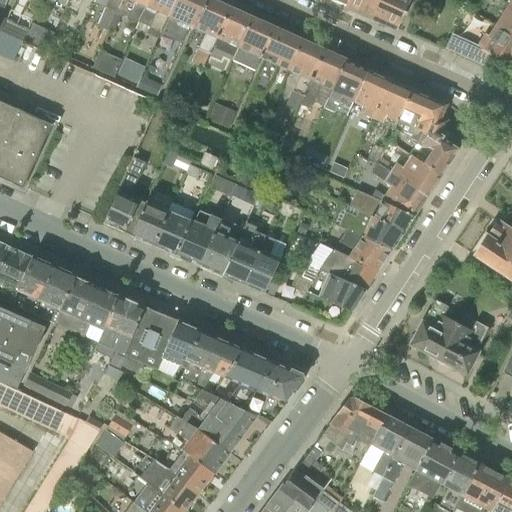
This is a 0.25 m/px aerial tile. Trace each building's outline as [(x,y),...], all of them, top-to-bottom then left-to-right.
[(105,8),(116,12),(121,0),(95,0),(94,3),(105,8)] [(136,27),(138,21),(147,0),(121,0),(116,12),(115,17),(119,19),(136,27)] [(174,0),(147,0),(138,21),(150,27),(160,32),(174,0)] [(207,0),(174,0),(160,32),(182,43),(189,27),(193,28),(207,0)] [(206,33),(199,50),(196,49),(190,64),(202,69),(208,55),(230,8),(213,0),(207,0),(193,28),(194,29),(194,28),(206,33)] [(347,0),(344,6),(371,18),(378,0),(347,0)] [(378,0),(371,18),(396,30),(409,0),(378,0)] [(505,16),(497,27),(511,36),(511,3),(507,1),(500,13),(505,16)] [(104,29),(107,31),(115,17),(116,12),(105,8),(97,27),(104,29)] [(220,60),(222,56),(231,60),(250,17),(230,8),(208,55),(220,60)] [(107,31),(113,34),(119,19),(115,17),(107,31)] [(231,60),(245,66),(255,71),(261,58),(259,57),(273,27),(250,17),(231,60)] [(0,27),(0,31),(23,42),(28,31),(6,21),(6,19),(4,19),(0,27)] [(150,27),(147,34),(157,39),(160,32),(150,27)] [(265,93),(269,81),(270,82),(278,66),(287,70),(301,40),(273,27),(259,57),(261,58),(266,61),(259,77),(259,76),(254,88),(265,93)] [(482,50),(511,69),(511,36),(497,27),(490,38),(485,36),(479,46),(483,48),(482,50)] [(107,31),(104,29),(97,44),(101,46),(107,31)] [(302,96),(323,50),(301,40),(287,70),(299,75),(292,92),(302,96)] [(302,96),(303,96),(300,104),(307,107),(311,109),(313,102),(315,102),(324,107),(345,59),(323,50),(302,96)] [(93,69),(101,73),(108,55),(100,51),(93,69)] [(120,74),(139,82),(145,66),(126,59),(120,74)] [(389,79),(368,70),(345,59),(324,107),(323,108),(334,112),(342,96),(365,107),(362,113),(373,118),(389,79)] [(373,118),(383,122),(385,118),(397,122),(411,89),(389,79),(373,118)] [(157,97),(162,86),(153,82),(148,93),(157,97)] [(394,129),(395,129),(410,138),(429,97),(411,89),(397,122),(394,129)] [(0,173),(20,182),(43,133),(51,137),(60,118),(0,91),(0,173)] [(174,111),(181,114),(188,99),(181,95),(174,111)] [(440,118),(446,105),(429,97),(410,138),(417,142),(424,133),(428,134),(434,126),(444,130),(447,121),(440,118)] [(185,116),(192,119),(194,120),(201,105),(188,99),(181,114),(185,116)] [(207,120),(228,129),(234,116),(213,107),(207,120)] [(192,119),(185,116),(181,126),(188,130),(192,119)] [(441,176),(459,149),(447,141),(451,135),(443,130),(444,130),(434,126),(428,134),(424,133),(417,142),(409,155),(410,156),(441,176)] [(279,151),(284,139),(284,138),(277,135),(271,149),(279,152),(279,151)] [(279,151),(289,155),(294,143),(284,139),(279,151)] [(376,163),(383,150),(373,145),(367,158),(376,163)] [(330,159),(305,148),(300,159),(326,170),(330,159)] [(179,156),(174,154),(169,152),(164,163),(174,167),(179,156)] [(212,170),(217,158),(205,152),(199,165),(212,170)] [(427,197),(441,176),(410,156),(403,168),(396,164),(391,172),(390,173),(427,197)] [(127,197),(134,180),(142,162),(132,157),(119,187),(103,223),(128,234),(143,204),(136,201),(127,197)] [(378,164),(386,169),(390,164),(381,158),(378,164)] [(290,174),(294,164),(284,160),(280,170),(290,174)] [(343,179),(347,169),(333,163),(329,173),(343,179)] [(372,173),(385,181),(391,186),(384,196),(376,191),(372,196),(382,201),(382,202),(414,216),(427,197),(390,173),(391,172),(386,169),(378,164),(372,173)] [(197,179),(200,170),(189,166),(186,174),(197,179)] [(310,182),(314,172),(303,167),(299,177),(310,182)] [(321,190),(326,178),(315,173),(309,185),(321,190)] [(231,198),(237,185),(215,176),(209,188),(231,198)] [(371,217),(404,231),(414,216),(382,202),(382,201),(372,196),(371,198),(365,195),(356,192),(350,206),(372,216),(371,217)] [(167,212),(166,212),(151,244),(177,256),(197,214),(196,214),(171,203),(167,212)] [(155,209),(143,204),(128,234),(151,244),(166,212),(156,207),(155,209)] [(392,250),(404,231),(371,217),(372,216),(350,206),(349,208),(343,205),(334,225),(347,230),(392,250)] [(198,265),(220,219),(210,214),(210,216),(197,211),(196,214),(197,214),(177,256),(198,265)] [(243,229),(230,224),(221,219),(220,219),(198,265),(221,275),(243,229)] [(487,237),(474,255),(511,280),(511,228),(511,231),(498,222),(488,236),(487,236),(487,237)] [(304,235),(308,226),(301,223),(297,232),(304,235)] [(245,226),(243,229),(221,275),(242,284),(265,235),(245,226)] [(347,230),(338,243),(334,251),(378,270),(392,250),(347,230)] [(242,284),(264,294),(285,245),(265,235),(242,284)] [(0,243),(0,265),(8,247),(0,243)] [(0,265),(0,301),(9,305),(9,304),(10,304),(16,291),(31,257),(8,247),(0,265)] [(365,290),(378,270),(334,251),(329,257),(320,270),(335,277),(365,290)] [(34,307),(52,266),(31,257),(16,291),(27,296),(24,303),(34,307)] [(53,322),(73,275),(52,266),(34,307),(31,313),(53,322)] [(291,286),(351,312),(365,290),(335,277),(320,270),(318,269),(313,281),(302,277),(296,274),(291,286)] [(95,284),(73,275),(53,322),(74,332),(95,284)] [(277,291),(281,282),(272,279),(268,288),(276,291),(277,291)] [(431,299),(440,283),(432,279),(423,294),(431,299)] [(95,342),(116,294),(95,284),(74,332),(82,335),(95,342)] [(108,349),(115,352),(122,356),(143,305),(116,294),(95,342),(97,343),(97,341),(110,346),(108,349)] [(448,307),(435,300),(413,344),(439,358),(457,324),(443,317),(448,307)] [(154,371),(154,369),(156,370),(177,320),(143,305),(122,356),(141,364),(149,368),(154,371)] [(0,308),(0,360),(11,365),(9,368),(0,363),(0,381),(14,388),(41,328),(0,308)] [(201,331),(177,320),(156,370),(173,377),(180,366),(179,365),(201,331)] [(439,358),(466,372),(488,328),(476,322),(471,331),(457,324),(439,358)] [(192,386),(222,340),(201,331),(179,365),(180,366),(190,372),(183,382),(192,386)] [(222,377),(241,348),(222,340),(192,386),(191,388),(199,391),(200,390),(202,391),(213,373),(222,377)] [(273,362),(241,348),(222,377),(240,384),(227,402),(227,403),(240,409),(253,390),(255,391),(273,362)] [(141,364),(122,356),(115,352),(109,365),(120,370),(122,367),(136,374),(141,364)] [(511,354),(503,373),(511,377),(511,354)] [(240,409),(256,416),(271,423),(303,380),(302,374),(273,362),(255,391),(253,390),(240,409)] [(23,386),(43,395),(49,383),(29,373),(23,386)] [(96,385),(107,392),(114,381),(102,374),(96,385)] [(49,383),(43,395),(66,406),(71,395),(72,393),(49,383)] [(256,416),(240,409),(227,403),(227,402),(202,391),(200,390),(199,391),(195,398),(212,411),(210,414),(241,436),(256,416)] [(71,395),(66,406),(71,408),(76,397),(71,395)] [(316,443),(332,455),(336,457),(340,450),(350,455),(354,448),(365,453),(369,445),(368,445),(384,415),(356,400),(355,400),(353,399),(349,400),(316,443)] [(188,409),(180,421),(197,431),(228,454),(241,436),(210,414),(204,421),(188,409)] [(134,422),(117,411),(105,430),(123,441),(134,422)] [(381,477),(407,427),(384,415),(368,445),(369,445),(381,451),(371,472),(381,477)] [(188,442),(182,451),(212,474),(215,471),(219,471),(222,466),(221,462),(228,454),(197,431),(180,421),(175,417),(168,429),(188,442)] [(381,503),(392,483),(402,464),(414,471),(430,439),(407,427),(381,477),(383,478),(379,485),(372,498),(381,503)] [(0,431),(0,510),(2,511),(32,447),(0,431)] [(456,452),(430,439),(414,471),(407,485),(432,499),(440,485),(438,484),(456,452)] [(339,504),(339,503),(343,498),(326,486),(331,479),(324,474),(327,469),(315,461),(321,453),(313,447),(296,470),(339,504)] [(198,494),(212,474),(182,451),(168,470),(198,494)] [(454,507),(476,463),(456,452),(438,484),(440,485),(447,489),(441,500),(454,507)] [(140,478),(148,484),(161,494),(161,495),(182,511),(184,511),(198,494),(168,470),(154,459),(140,478)] [(454,507),(455,507),(454,507),(463,511),(483,511),(485,510),(489,511),(506,479),(476,463),(454,507)] [(97,476),(86,467),(81,474),(93,482),(97,476)] [(327,511),(332,511),(339,504),(296,470),(280,491),(305,509),(312,500),(327,511)] [(489,511),(488,511),(508,511),(511,506),(511,481),(506,479),(489,511)] [(161,494),(148,484),(134,503),(133,504),(143,511),(182,511),(161,495),(161,494)] [(303,511),(305,509),(280,491),(266,510),(268,511),(303,511)] [(143,511),(133,504),(134,503),(133,502),(125,511),(143,511)]
